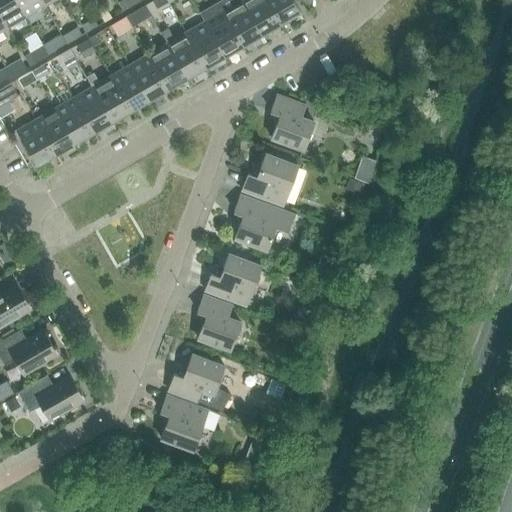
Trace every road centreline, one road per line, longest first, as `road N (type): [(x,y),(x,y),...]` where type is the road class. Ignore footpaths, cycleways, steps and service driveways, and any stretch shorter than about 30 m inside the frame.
road 1 (residential): [(125,397),(224,124),(217,102)]
road 2 (primary): [(511,291),(429,511)]
road 3 (residential): [(21,216),(217,102)]
road 4 (residential): [(125,397),(21,216)]
road 5 (residential): [(217,102),(342,29),(375,0)]
